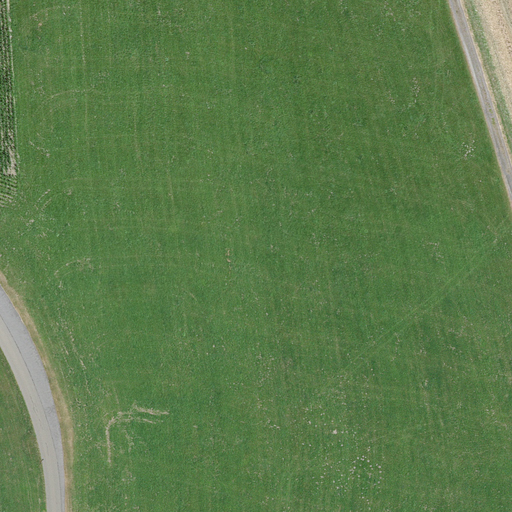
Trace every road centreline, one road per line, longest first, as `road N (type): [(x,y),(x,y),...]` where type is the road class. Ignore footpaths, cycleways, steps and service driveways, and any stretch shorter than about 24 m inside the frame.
road 1 (unclassified): [(0,329),(39,417),(54,511)]
road 2 (track): [(511,163),(460,0)]
